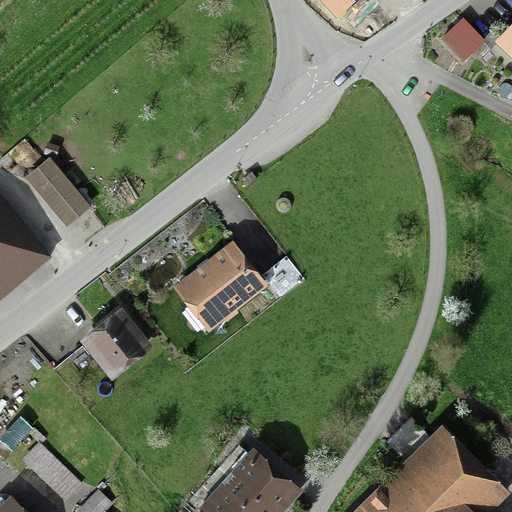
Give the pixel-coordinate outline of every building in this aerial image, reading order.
[(479,40),(461,21),(443,38),(461,57),(479,40)] [(50,160),(31,176),(68,222),(87,207),(50,160)] [(251,169),(240,178),(247,186),(258,178),(251,169)] [(0,278),(37,247),(0,202),(0,278)] [(212,325),(259,286),(226,245),(179,284),(212,325)] [(284,255),(264,271),(282,293),(302,276),(284,255)] [(116,373),(160,336),(124,294),(81,331),(116,373)] [(407,466),(360,511),(475,511),(500,489),(444,431),(433,442),(412,420),(386,445),(407,466)] [(266,511),(288,489),(239,444),(184,504),(192,511),(196,511),(205,502),(216,511),(266,511)] [(99,492),(80,511),(106,511),(113,505),(99,492)]
